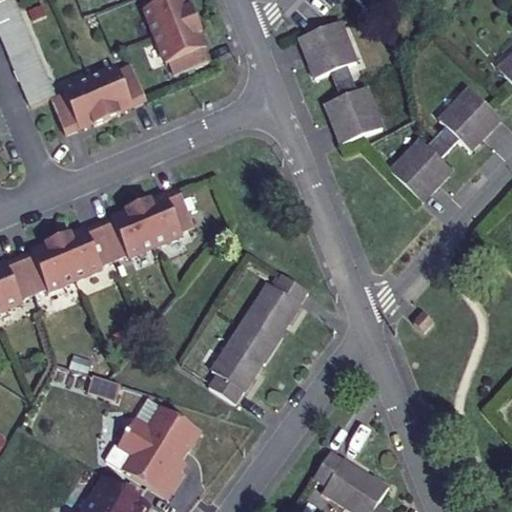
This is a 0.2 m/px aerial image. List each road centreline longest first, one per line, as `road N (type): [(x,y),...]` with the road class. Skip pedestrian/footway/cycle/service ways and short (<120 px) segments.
road 1 (residential): [(0,214),(277,98)]
road 2 (residential): [(277,98),(366,325)]
road 3 (residential): [(228,511),(366,325)]
road 4 (residential): [(511,165),(366,325)]
road 5 (residential): [(366,325),(439,511)]
